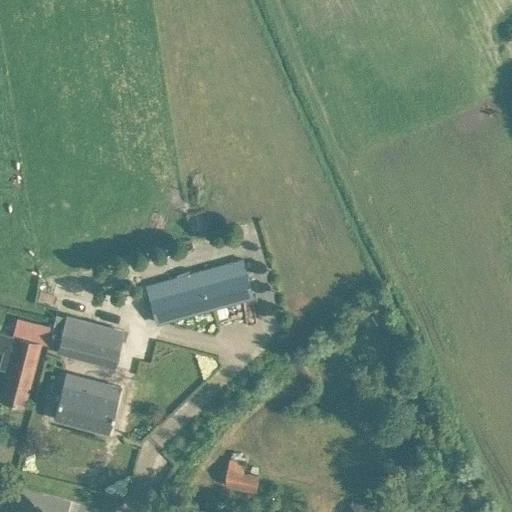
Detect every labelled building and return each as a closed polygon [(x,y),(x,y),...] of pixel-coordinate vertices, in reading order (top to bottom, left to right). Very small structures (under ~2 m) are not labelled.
[(150,298),(156,321),(253,295),(246,271),(150,298)] [(56,313),(53,324),(61,326),(64,315),(56,313)] [(57,350),(115,366),(121,343),(63,327),(57,350)] [(1,398),(23,404),(40,340),(17,335),(1,398)] [(63,382),(54,417),(75,423),(77,418),(110,427),(118,397),(102,392),(103,386),(101,383),(88,379),(85,381),(83,387),(63,382)] [(223,483),(255,490),(258,472),(248,470),(250,462),(228,457),(226,465),(223,483)] [(438,495),(449,511),(466,511),(474,507),(455,482),(438,495)] [(369,511),(370,506),(350,503),(348,511),(369,511)]
